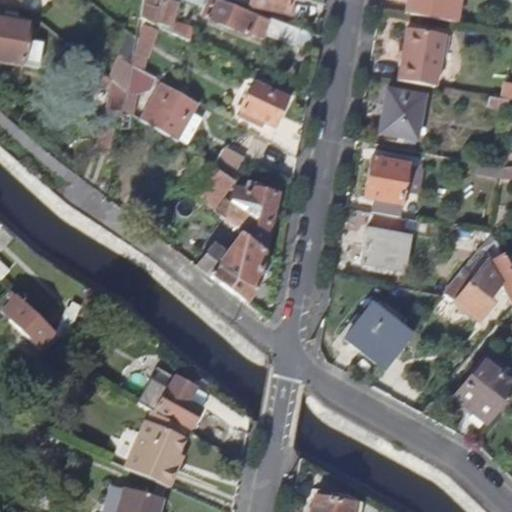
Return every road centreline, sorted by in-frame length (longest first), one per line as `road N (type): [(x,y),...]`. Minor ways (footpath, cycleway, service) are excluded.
road 1 (residential): [(281,361),(348,0)]
road 2 (residential): [(281,361),(444,453),(505,511)]
road 3 (residential): [(255,511),(281,361)]
